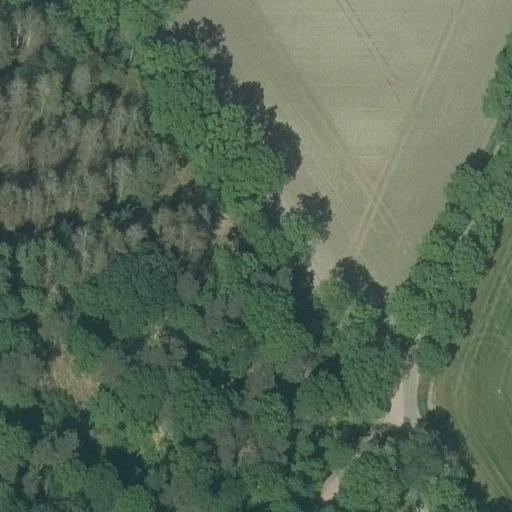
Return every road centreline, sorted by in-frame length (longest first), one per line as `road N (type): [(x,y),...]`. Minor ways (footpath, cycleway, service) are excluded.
road 1 (track): [(319,511),(398,405),(290,274),(119,0)]
road 2 (unclassified): [(466,511),(398,405),(511,158)]
road 3 (track): [(0,339),(290,274)]
